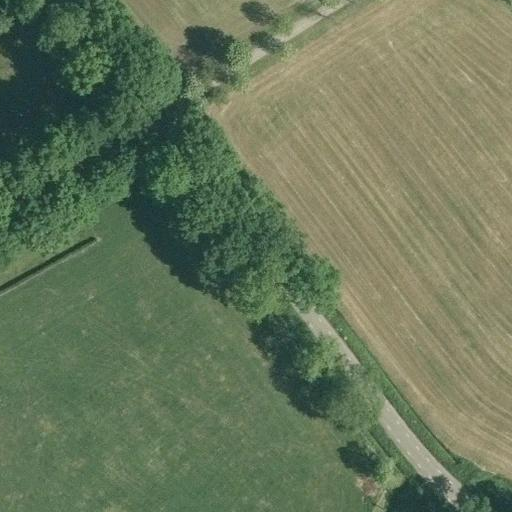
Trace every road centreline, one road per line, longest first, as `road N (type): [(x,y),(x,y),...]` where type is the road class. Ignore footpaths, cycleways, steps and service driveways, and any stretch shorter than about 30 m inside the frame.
road 1 (unclassified): [(473,511),(440,483),(158,115)]
road 2 (unclassified): [(0,212),(158,115)]
road 3 (unclassified): [(158,115),(70,0)]
